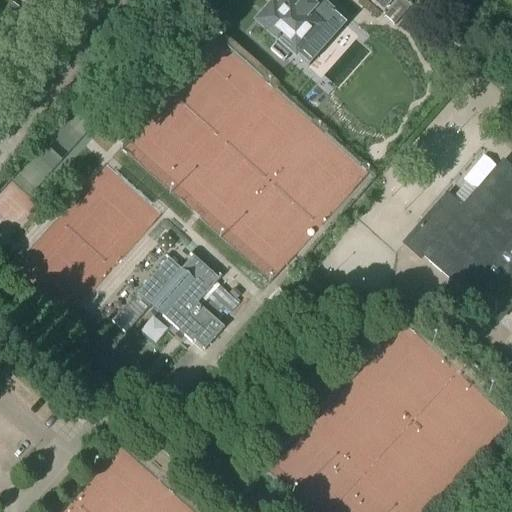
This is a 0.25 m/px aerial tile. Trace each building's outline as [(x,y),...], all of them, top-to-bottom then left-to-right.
[(314,12),(300,0),(295,0),(291,4),(288,1),(278,12),(273,8),(257,26),(278,44),(270,53),(284,65),(291,56),(294,59),(295,58),(308,69),(345,28),(334,17),(333,18),(320,6),(314,12)] [(393,0),(376,0),(386,8),(393,0)] [(511,173),(505,167),(464,212),(448,199),(406,248),(422,262),(425,259),(500,325),(511,311),(511,173)] [(218,282),(206,271),(190,257),(190,258),(192,260),(181,272),(166,259),(165,259),(168,262),(112,324),(125,336),(150,308),(178,333),(191,346),(193,343),(204,353),(223,330),(214,322),(197,307),(221,280),(220,280),(218,282)] [(385,296),(378,305),(386,312),(394,304),(385,296)]
